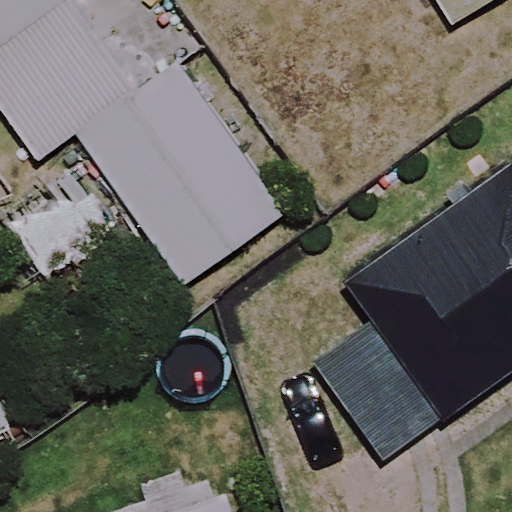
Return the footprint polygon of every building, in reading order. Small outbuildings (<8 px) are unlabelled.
[(125,41),(94,0),(0,0),(0,111),(35,160),(75,131),(183,283),(280,214),(146,26),(125,41)] [(489,0),(425,0),(446,30),(489,0)] [(511,166),(293,321),(386,453),(507,367),(511,373),(511,166)] [(0,444),(27,422),(0,390),(0,444)] [(226,511),(216,480),(118,511),(226,511)]
